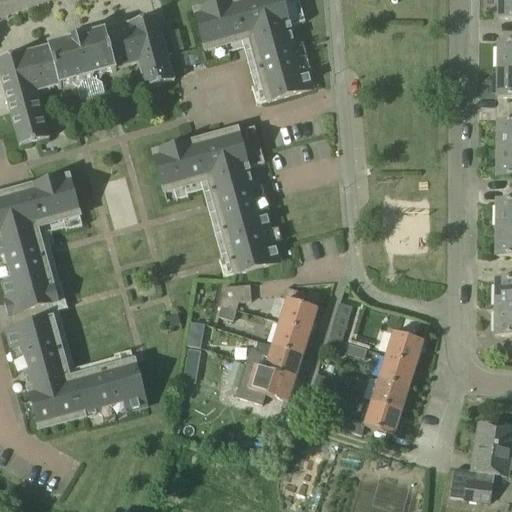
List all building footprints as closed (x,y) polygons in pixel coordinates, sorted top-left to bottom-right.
[(243,0),(194,14),(205,53),(241,44),(244,39),(252,44),(251,46),(267,104),(312,92),(307,72),(301,73),(289,29),(305,24),(298,0),(243,0)] [(511,0),(498,0),(498,22),(511,21),(511,0)] [(156,19),(0,61),(0,80),(19,149),(48,141),(35,95),(59,88),(72,85),(79,89),(77,92),(80,101),(104,94),(102,85),(99,84),(103,76),(115,73),(115,72),(138,66),(145,91),(174,83),(156,19)] [(498,72),(511,72),(511,44),(498,45),(498,72)] [(200,54),(179,60),(182,70),(203,64),(200,54)] [(511,72),(498,72),(497,100),(511,100),(511,72)] [(497,151),(511,151),(511,124),(497,124),(497,151)] [(153,155),(164,195),(200,185),(203,181),(210,186),(209,187),(234,277),(279,265),(274,244),(281,243),(277,231),(271,233),(265,213),(268,212),(261,189),(253,191),(247,170),(264,166),(254,129),(237,134),(237,132),(212,139),(213,142),(196,147),(195,144),(153,155)] [(511,151),(497,151),(497,180),(511,179),(511,151)] [(18,352),(40,432),(124,409),(125,415),(145,409),(133,364),(76,379),(74,383),(66,378),(67,377),(48,307),(57,305),(38,234),(36,233),(41,226),(44,228),(80,218),(69,178),(0,197),(0,253),(8,281),(2,283),(7,302),(5,302),(10,318),(18,316),(22,329),(6,333),(12,353),(18,352)] [(496,231),(511,231),(511,203),(496,203),(496,231)] [(511,231),(496,231),(496,259),(511,259),(511,231)] [(511,282),(496,282),(495,311),(511,310),(511,282)] [(218,306),(237,312),(238,306),(251,305),(250,288),(221,290),(218,306)] [(310,335),(317,311),(287,301),(279,325),(310,335)] [(237,312),(218,306),(217,309),(220,310),(217,320),(233,324),(237,312)] [(340,306),(333,329),(345,333),(352,310),(340,306)] [(511,310),(495,311),(495,338),(511,338),(511,310)] [(177,317),(165,320),(167,330),(179,327),(177,317)] [(310,335),(279,325),(272,348),(302,357),(310,335)] [(416,367),(423,344),(393,334),(386,358),(416,367)] [(188,337),(186,349),(200,351),(202,340),(188,337)] [(348,357),(351,348),(327,340),(325,350),(348,357)] [(302,357),(272,348),(258,344),(255,352),(250,351),(246,365),(295,381),(302,357)] [(351,348),(348,357),(363,362),(366,352),(351,348)] [(188,349),(180,384),(193,387),(201,352),(188,349)] [(416,367),(386,358),(379,381),(408,390),(416,367)] [(295,381),(246,365),(245,366),(255,369),(247,393),(287,405),(295,381)] [(337,393),(340,384),(316,377),(313,386),(337,393)] [(408,390),(379,381),(371,404),(401,413),(408,390)] [(355,389),(340,384),(337,393),(352,398),(355,389)] [(401,413),(371,404),(368,415),(364,414),(360,425),(364,427),(363,428),(393,438),(401,413)] [(329,415),(326,427),(341,432),(353,435),(356,424),(329,415)] [(468,474),(464,502),(488,506),(492,477),(506,479),(507,472),(511,473),(511,430),(479,426),(472,474),(468,474)]
